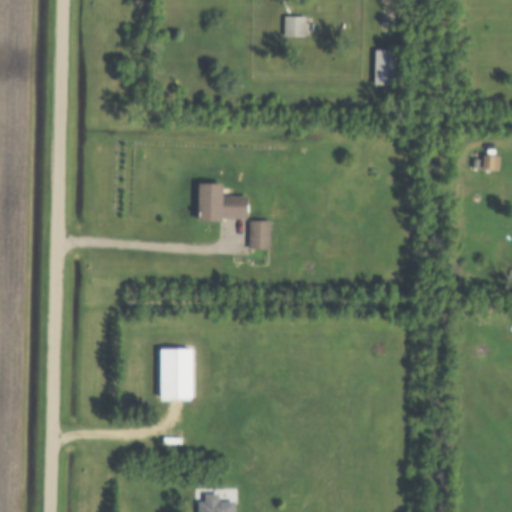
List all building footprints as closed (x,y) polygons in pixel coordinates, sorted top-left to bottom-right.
[(281,15),(302,15),(302,35),(281,35),(281,15)] [(372,49),(393,49),(393,84),(372,84),(372,49)] [(480,155),(497,156),(496,169),(480,168),(480,155)] [(195,181),(219,181),(219,194),(244,194),(244,215),(219,215),(219,217),(195,217),(195,181)] [(247,219),(266,219),(266,245),(247,245),(247,219)] [(157,346),(189,346),(189,396),(157,396),(157,346)] [(196,511),(196,500),(202,500),(202,493),(216,493),(216,500),(232,500),(232,511),(196,511)]
